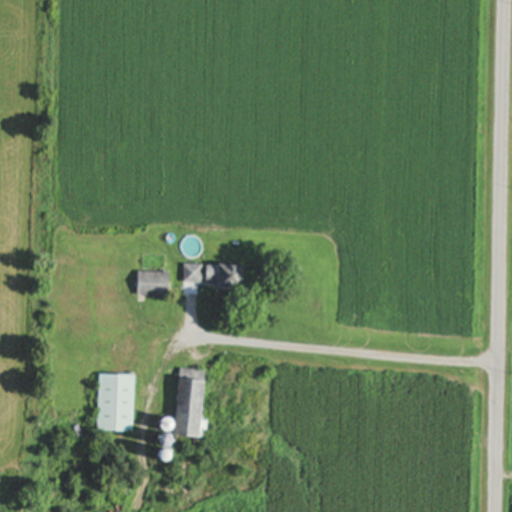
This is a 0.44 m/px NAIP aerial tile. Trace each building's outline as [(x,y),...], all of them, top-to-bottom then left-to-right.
[(183,286),(201,287),(201,268),(183,268),(183,286)] [(204,292),(241,292),(241,270),(204,270),(204,292)] [(168,276),(136,276),(136,300),(168,300),(168,276)] [(204,374),(178,372),(171,449),(195,451),(196,440),(205,441),(207,420),(200,419),(204,374)] [(132,435),(133,378),(98,377),(97,434),(132,435)]
